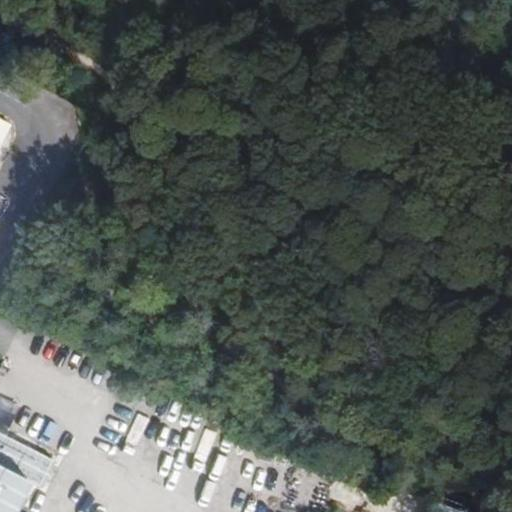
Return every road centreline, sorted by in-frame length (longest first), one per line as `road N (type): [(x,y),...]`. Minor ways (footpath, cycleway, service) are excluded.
road 1 (track): [(511,447),(311,354),(204,257),(117,97),(11,0)]
road 2 (unknown): [(72,472),(94,402),(91,384),(0,338)]
